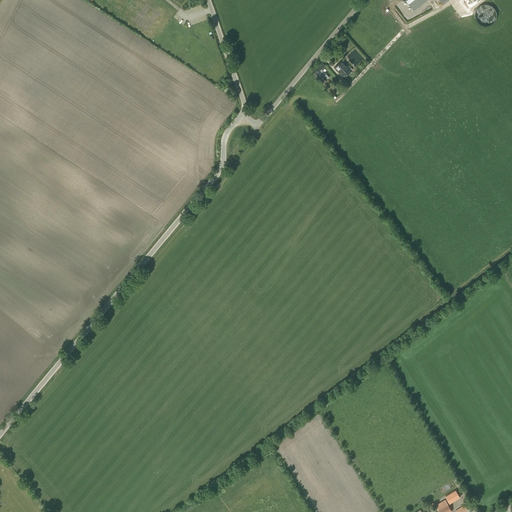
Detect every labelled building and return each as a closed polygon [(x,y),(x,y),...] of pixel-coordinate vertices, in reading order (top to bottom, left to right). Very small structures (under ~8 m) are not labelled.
[(132,0),(128,4),(142,17),(146,12),(132,0)] [(405,0),(413,11),(427,0),(439,0),(442,4),(447,0),(405,0)] [(463,0),(463,9),(475,9),(475,0),(463,0)] [(343,77),(351,70),(343,61),(335,68),(343,77)] [(318,65),(312,70),(316,74),(321,69),(318,65)] [(325,73),(319,78),(323,83),(329,77),(325,73)] [(450,504),(460,497),(456,490),(445,497),(450,504)] [(438,511),(451,511),(452,511),(447,502),(436,509),(438,511)]
